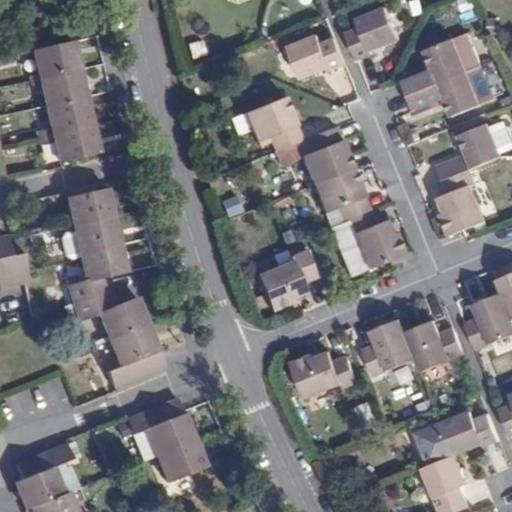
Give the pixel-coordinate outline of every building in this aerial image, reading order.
[(360,28),(347,32),(359,61),(373,55),(372,52),(401,40),(387,7),(358,20),(360,28)] [(334,71),(347,67),(336,38),(323,43),(321,36),(289,47),(303,81),(333,68),(334,71)] [(404,82),(410,96),(470,72),(457,39),(425,52),(432,70),(404,82)] [(99,154),(73,42),(31,51),(37,74),(28,77),(31,87),(41,84),(59,164),(99,154)] [(470,72),(410,96),(417,112),(444,101),(453,118),(483,106),(470,72)] [(270,139),(275,152),(304,140),(288,99),(235,120),(240,135),(252,131),(257,144),(270,139)] [(503,157),(505,157),(504,153),(511,149),(511,139),(506,123),(493,129),(492,124),(461,138),(468,155),(439,167),(445,181),(474,169),(503,157)] [(302,157),(313,185),(355,168),(338,126),(309,138),(314,153),(302,157)] [(330,228),(344,222),(373,210),(355,168),(313,185),(330,228)] [(443,215),(452,236),(464,231),(488,222),(473,186),(479,183),(474,169),(445,181),(450,194),(440,199),(446,214),(443,215)] [(105,278),(126,274),(107,189),(68,198),(72,222),(63,224),(65,233),(75,231),(79,249),(69,251),(71,261),(81,259),(85,280),(69,286),(79,322),(99,318),(118,367),(108,371),(114,388),(164,367),(136,298),(111,308),(105,278)] [(369,271),(395,259),(406,255),(399,235),(394,236),(387,221),(379,224),(373,210),(344,222),(350,235),(354,234),(369,271)] [(0,288),(30,282),(23,254),(11,257),(7,237),(0,238),(0,288)] [(258,276),(272,313),(293,305),(292,301),(307,295),(303,284),(316,280),(306,251),(292,257),(293,261),(258,276)] [(511,314),(511,275),(498,280),(503,293),(511,314)] [(465,322),(477,351),(511,337),(511,314),(503,293),(474,305),(479,317),(465,322)] [(406,332),(400,319),(372,331),(377,343),(364,349),(375,377),(417,361),(406,332)] [(465,356),(454,328),(442,333),(437,321),(406,332),(417,361),(422,373),(465,356)] [(346,389),(360,383),(349,355),(334,360),(332,351),(316,357),(314,353),(293,363),(307,399),(345,384),(346,389)] [(167,484),(205,468),(177,399),(127,418),(133,436),(145,430),(157,459),(167,484)] [(511,404),(501,409),(511,436),(511,404)] [(450,436),(458,455),(486,444),(488,447),(501,442),(489,414),(476,418),(473,411),(444,422),(450,436)] [(157,459),(145,430),(133,436),(145,464),(157,459)] [(458,455),(450,436),(441,439),(440,444),(446,459),(458,455)] [(65,462),(72,459),(67,444),(16,464),(22,480),(14,484),(25,510),(67,495),(56,466),(65,462)] [(423,469),(441,511),(470,500),(465,487),(469,484),(458,455),(446,459),(423,469)] [(68,469),(65,462),(56,466),(67,495),(72,493),(82,489),(74,467),(68,469)] [(80,511),(72,493),(67,495),(25,510),(25,511),(80,511)] [(441,511),(440,511),(480,511),(478,511),(474,511),(470,500),(441,511)]
